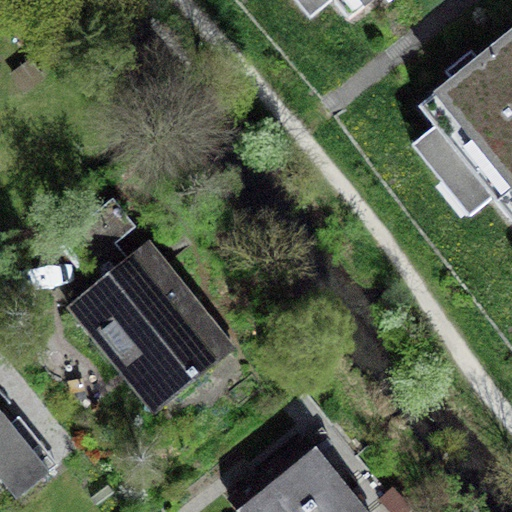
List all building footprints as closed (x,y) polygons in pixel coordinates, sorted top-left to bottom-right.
[(332,0),(349,21),(374,0),(386,0),(389,3),(391,0),(332,0)] [(511,32),(478,60),(471,52),(446,73),(452,81),(419,108),(511,223),(511,32)] [(227,342),(147,243),(127,259),(115,243),(135,228),(113,200),(63,240),(86,267),(95,260),(107,275),(68,306),(154,412),(199,375),(194,369),(227,342)] [(9,424),(0,412),(0,477),(16,498),(48,472),(30,450),(39,443),(18,417),(9,424)] [(367,511),(309,440),(231,503),(238,511),(367,511)]
